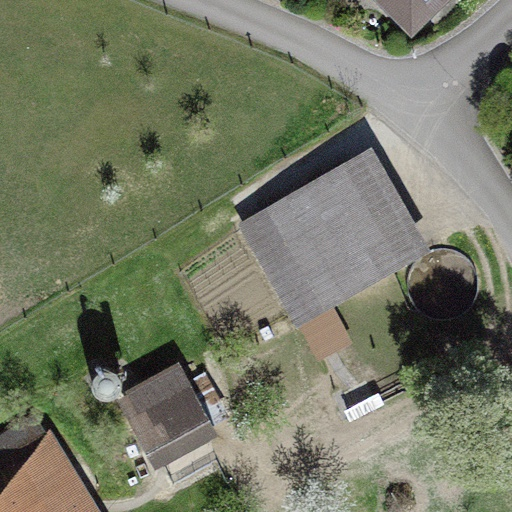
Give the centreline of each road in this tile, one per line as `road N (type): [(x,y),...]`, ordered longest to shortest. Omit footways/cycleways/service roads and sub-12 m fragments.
road 1 (residential): [(225,0),(431,84)]
road 2 (residential): [(431,84),(511,209)]
